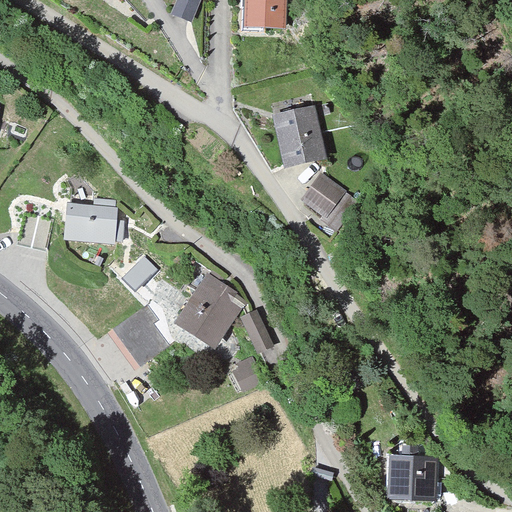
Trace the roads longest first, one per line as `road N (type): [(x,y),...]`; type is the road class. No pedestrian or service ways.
road 1 (residential): [(24,0),(228,129),(386,356),(464,450),(511,493)]
road 2 (residential): [(0,57),(255,289),(320,438),(368,511)]
road 3 (tertiary): [(151,511),(129,455),(70,360),(0,294)]
